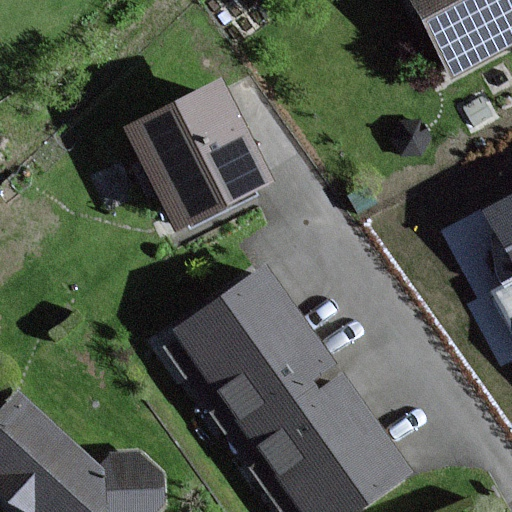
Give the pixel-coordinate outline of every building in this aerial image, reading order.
[(511,0),(417,0),(455,71),(511,40),(511,0)] [(266,178),(219,84),(132,128),(180,222),(266,178)] [(511,200),(490,213),(511,253),(511,200)] [(268,273),(181,333),(215,383),(302,322),(268,273)] [(511,284),(499,291),(511,316),(511,284)] [(249,432),(336,372),(302,322),(215,383),(249,432)] [(284,481),(371,421),(336,372),(249,432),(284,481)] [(113,454),(103,468),(22,392),(0,415),(0,477),(36,511),(100,511),(103,509),(106,511),(154,511),(165,504),(161,473),(139,453),(113,454)] [(305,511),(344,511),(405,470),(371,421),(284,481),(305,511)]
